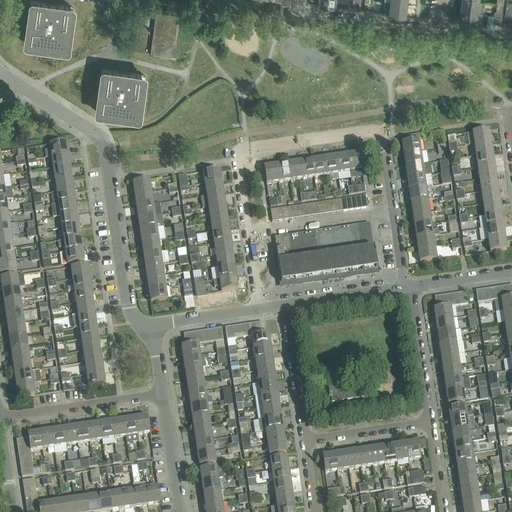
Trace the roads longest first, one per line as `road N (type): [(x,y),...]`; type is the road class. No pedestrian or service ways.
road 1 (residential): [(406,287),(383,141),(369,130),(241,154),(259,309)]
road 2 (residential): [(152,326),(129,305),(100,136),(2,74)]
road 3 (residential): [(290,1),(311,13),(424,26),(436,21),(438,0)]
road 4 (residential): [(0,416),(162,393)]
road 5 (residential): [(300,441),(279,306)]
road 6 (residential): [(429,421),(406,287)]
road 7 (residential): [(300,441),(429,421)]
road 8 (residential): [(279,306),(406,287)]
road 9 (residential): [(180,511),(162,393)]
